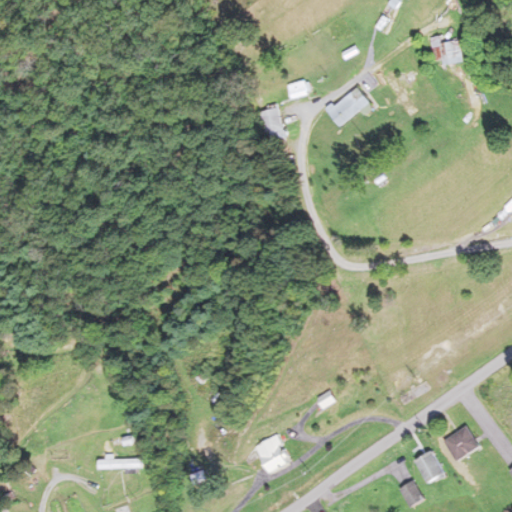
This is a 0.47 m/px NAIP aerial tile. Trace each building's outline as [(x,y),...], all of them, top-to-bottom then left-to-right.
[(430,37),(437,67),(465,60),(459,39),(442,43),(440,35),(430,37)] [(411,116),(419,110),(390,71),(382,77),(411,116)] [(293,98),(308,94),(305,82),(290,85),(293,98)] [(375,107),(356,86),(329,111),(343,126),(361,110),(366,115),(375,107)] [(275,141),(289,134),(275,103),(261,110),(275,141)] [(511,198),(496,214),(504,221),(511,213),(511,198)] [(481,447),(466,425),(444,440),(460,462),(481,447)] [(255,447),(270,474),(290,463),(275,435),(255,447)] [(417,459),(430,484),(447,475),(434,451),(417,459)] [(142,459),(100,459),(100,469),(142,469),(142,459)] [(412,508),(426,500),(415,480),(401,489),(412,508)]
